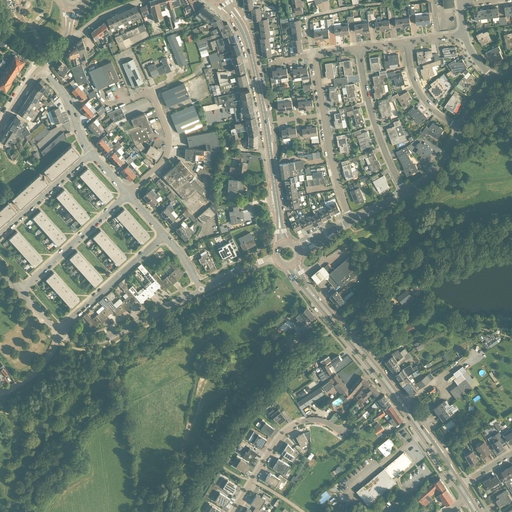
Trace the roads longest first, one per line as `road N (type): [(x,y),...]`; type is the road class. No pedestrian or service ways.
road 1 (tertiary): [(287,266),(456,487)]
road 2 (tertiary): [(461,483),(295,263)]
road 3 (residential): [(232,511),(292,426),(322,421),(341,431)]
road 4 (residential): [(200,290),(98,340),(59,332)]
road 5 (residential): [(402,193),(376,129),(358,48)]
road 6 (residential): [(19,290),(127,194)]
road 7 (residential): [(163,234),(59,332)]
road 8 (tertiary): [(265,123),(246,38),(222,0)]
road 9 (tertiary): [(282,244),(265,123)]
road 10 (residential): [(127,194),(164,156),(165,129),(149,91)]
road 11 (residential): [(0,234),(88,151)]
